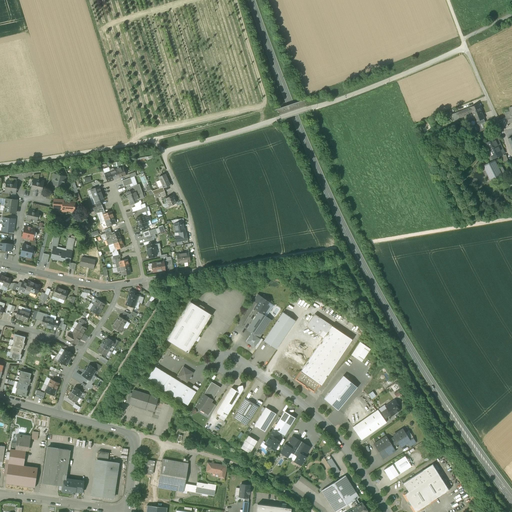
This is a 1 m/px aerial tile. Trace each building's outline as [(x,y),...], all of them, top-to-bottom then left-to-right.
[(471,107),(471,108),(457,113),(452,115),(454,121),(459,119),(459,118),(464,116),(464,115),(473,112),(475,118),(482,115),(478,104),(471,107)] [(487,122),(485,123),(484,119),(482,115),(475,118),(477,122),(478,125),(477,126),(479,131),(481,135),(491,131),(487,122)] [(427,122),(420,126),(424,132),(431,128),(427,122)] [(491,157),(492,159),(503,153),(504,152),(500,144),(497,137),(484,144),(488,151),(488,152),(491,157)] [(485,167),(486,170),(486,171),(486,172),(486,174),(487,175),(488,176),(489,176),(490,178),(492,179),(496,177),(496,178),(497,177),(505,173),(502,168),(498,167),(495,161),(493,161),(492,159),(491,157),(489,158),(491,163),(485,165),(485,167)] [(123,167),(116,169),(119,178),(126,175),(123,167)] [(113,180),(119,178),(116,169),(114,170),(110,171),(113,180)] [(70,171),(66,172),(73,189),(77,188),(70,171)] [(113,180),(110,171),(104,173),(107,182),(113,180)] [(51,185),(63,187),(65,177),(62,176),(61,174),(60,175),(54,174),(51,185)] [(158,187),(163,185),(168,183),(168,182),(165,174),(159,177),(160,180),(156,182),(158,187)] [(132,184),(130,178),(122,181),(124,187),(129,185),(132,184)] [(30,190),(41,193),(42,190),(43,189),(42,187),(44,181),(38,180),(33,179),(30,190)] [(9,193),(15,194),(16,191),(17,190),(16,188),(17,182),(16,182),(8,181),(6,181),(4,193),(9,193)] [(129,188),(130,191),(134,190),(134,191),(135,191),(137,195),(142,194),(139,185),(137,185),(130,188),(129,188)] [(154,195),(159,194),(164,192),(163,187),(152,191),(154,194),(154,195)] [(89,195),(90,199),(102,195),(100,189),(96,190),(95,188),(90,190),(91,192),(91,194),(89,195)] [(128,198),(137,195),(135,191),(134,191),(134,190),(130,191),(126,193),(128,198)] [(104,201),(102,195),(90,199),(92,205),(95,204),(100,203),(101,202),(104,201)] [(138,202),(138,201),(138,200),(137,195),(128,198),(130,204),(135,203),(138,202)] [(172,195),(165,198),(167,203),(169,206),(176,203),(172,195)] [(4,205),(16,207),(17,200),(9,199),(0,198),(0,203),(1,203),(0,205),(4,205)] [(63,200),(54,200),(53,209),(62,209),(62,210),(74,211),(74,202),(63,201),(63,200)] [(39,211),(48,213),(49,207),(32,203),(31,209),(39,211)] [(26,220),(36,223),(39,211),(31,209),(28,209),(27,215),(26,215),(27,217),(26,220)] [(101,222),(104,220),(113,217),(111,211),(105,213),(104,211),(98,213),(101,222)] [(138,225),(146,222),(145,217),(146,217),(145,216),(144,216),(143,216),(135,219),(138,225)] [(115,223),(113,217),(104,220),(106,224),(106,226),(115,223)] [(3,218),(2,224),(1,231),(7,232),(13,232),(14,226),(15,219),(11,219),(3,218)] [(148,226),(146,222),(138,225),(140,231),(148,228),(147,227),(148,226)] [(179,222),(178,223),(173,223),(175,233),(175,235),(178,235),(177,232),(178,232),(179,236),(178,236),(175,237),(176,242),(188,240),(186,233),(185,233),(184,231),(185,231),(183,222),(184,222),(179,223),(179,222)] [(30,240),(32,240),(35,229),(30,228),(24,226),(24,229),(22,230),(23,232),(22,238),(30,240)] [(106,240),(108,246),(113,244),(122,241),(119,232),(113,234),(113,235),(110,237),(111,238),(107,239),(106,240)] [(68,238),(66,249),(72,250),(75,239),(68,238)] [(49,249),(54,250),(54,249),(56,250),(57,249),(58,241),(52,239),(51,245),(50,244),(49,249)] [(122,241),(113,244),(115,249),(116,248),(116,249),(124,247),(122,241)] [(0,249),(7,251),(11,251),(12,245),(0,243),(0,249)] [(26,257),(31,258),(34,247),(29,246),(23,244),(22,247),(21,248),(22,250),(20,256),(26,257)] [(116,250),(116,249),(116,248),(115,249),(113,244),(108,246),(111,253),(112,252),(116,251),(116,250)] [(72,250),(66,249),(65,251),(57,249),(56,250),(54,249),(54,250),(52,257),(58,259),(58,260),(70,263),(70,262),(72,250)] [(80,265),(86,267),(87,265),(94,267),(95,260),(89,259),(86,258),(86,259),(81,258),(80,265)] [(153,269),(153,272),(160,271),(165,270),(164,268),(165,268),(165,266),(164,266),(163,262),(152,263),(152,264),(153,269)] [(131,274),(129,265),(120,267),(117,267),(117,272),(120,271),(121,276),(131,274)] [(11,279),(5,277),(2,285),(8,288),(9,284),(11,279)] [(24,290),(30,292),(34,283),(27,281),(26,283),(24,289),(24,290)] [(40,285),(34,283),(30,292),(36,294),(40,285)] [(53,296),(59,298),(62,289),(56,287),(53,296)] [(68,292),(62,289),(59,298),(64,300),(68,292)] [(130,290),(127,299),(136,302),(138,302),(139,303),(141,304),(143,297),(138,296),(135,295),(136,292),(130,290)] [(253,301),(257,303),(261,298),(257,295),(253,301)] [(259,311),(264,315),(269,307),(267,305),(269,302),(269,301),(269,299),(267,298),(265,299),(265,300),(262,297),(261,298),(257,303),(254,308),(259,311)] [(97,299),(93,305),(101,310),(105,304),(97,299)] [(134,308),(136,302),(127,299),(125,305),(134,308)] [(166,340),(188,353),(211,315),(203,310),(204,308),(199,305),(198,307),(190,302),(166,340)] [(274,305),(269,302),(267,305),(269,307),(264,315),(266,316),(274,305)] [(98,315),(101,310),(93,305),(90,310),(98,315)] [(15,318),(21,320),(24,311),(18,309),(15,318)] [(30,313),(24,311),(21,320),(27,322),(30,313)] [(246,330),(251,333),(259,338),(271,320),(266,316),(264,315),(259,311),(246,330)] [(283,312),(263,341),(276,349),(295,320),(283,312)] [(306,327),(323,338),(331,325),(314,314),(306,327)] [(118,316),(115,322),(123,327),(126,321),(118,316)] [(40,325),(46,327),(49,319),(43,317),(42,321),(40,325)] [(55,320),(49,319),(46,327),(52,329),(55,321),(55,320)] [(81,319),(78,323),(83,327),(86,322),(81,319)] [(120,332),(123,327),(115,322),(112,327),(120,332)] [(86,328),(83,327),(78,323),(75,329),(83,334),(86,328)] [(352,339),(331,325),(323,338),(300,371),(319,384),(321,385),(352,339)] [(83,334),(75,329),(72,334),(71,334),(80,339),(83,334)] [(76,345),(80,339),(71,334),(72,334),(69,332),(66,338),(76,345)] [(260,339),(259,338),(251,333),(246,342),(254,347),(260,339)] [(13,340),(14,341),(14,340),(23,343),(25,337),(14,334),(13,340)] [(106,337),(104,341),(112,346),(111,346),(112,346),(114,342),(106,337)] [(14,341),(12,346),(22,349),(23,349),(24,343),(23,343),(14,340),(14,341)] [(100,346),(108,351),(111,347),(111,346),(112,346),(104,341),(100,346)] [(360,342),(351,355),(361,362),(370,349),(360,342)] [(10,352),(11,352),(20,354),(22,349),(12,346),(11,346),(10,352)] [(105,356),(108,351),(100,346),(97,351),(105,356)] [(64,350),(61,356),(69,360),(73,355),(64,350)] [(21,354),(20,354),(11,352),(9,357),(20,360),(21,354)] [(66,366),(69,360),(61,356),(58,361),(66,366)] [(98,360),(105,365),(108,360),(101,356),(98,360)] [(89,365),(85,370),(93,375),(97,370),(93,367),(89,365)] [(146,380),(162,389),(170,376),(155,366),(146,380)] [(177,376),(180,378),(182,380),(187,382),(189,379),(191,378),(191,376),(193,373),(183,367),(177,376)] [(90,380),(93,375),(85,370),(82,376),(89,380),(90,380)] [(19,376),(20,377),(29,379),(31,373),(20,371),(19,376)] [(314,392),(319,384),(300,371),(295,379),(314,392)] [(170,376),(162,389),(187,405),(196,392),(181,382),(178,381),(170,376)] [(343,376),(329,392),(343,404),(357,387),(343,376)] [(30,379),(29,379),(20,377),(18,382),(28,385),(29,385),(30,379)] [(50,380),(48,386),(56,390),(59,384),(50,380)] [(26,390),(28,385),(18,382),(17,382),(16,388),(17,388),(26,390)] [(204,395),(212,400),(220,387),(211,382),(204,395)] [(54,396),(56,390),(48,386),(45,392),(54,396)] [(374,395),(382,390),(379,386),(372,391),(374,395)] [(71,392),(71,393),(79,397),(82,392),(74,387),(71,392)] [(27,390),(26,390),(17,388),(15,394),(26,396),(27,390)] [(241,393),(236,390),(231,388),(216,412),(220,415),(225,418),(241,393)] [(145,409),(154,411),(158,398),(149,395),(133,390),(131,395),(129,404),(145,409)] [(343,404),(329,392),(324,399),(338,410),(343,404)] [(76,403),(79,397),(71,393),(68,398),(76,403)] [(205,412),(208,414),(210,411),(214,404),(211,403),(212,400),(204,395),(203,394),(196,407),(204,412),(205,412)] [(233,417),(247,426),(258,407),(245,398),(233,417)] [(387,408),(391,414),(392,415),(399,410),(396,406),(398,405),(395,400),(389,404),(390,406),(387,408)] [(254,425),(265,432),(275,415),(265,408),(254,425)] [(352,427),(361,440),(386,422),(384,419),(380,413),(377,410),(352,427)] [(380,413),(384,419),(389,416),(385,410),(380,413)] [(280,432),(284,435),(295,418),(284,412),(274,429),(280,432)] [(399,443),(404,444),(407,442),(409,441),(402,430),(394,435),(395,437),(399,443)] [(267,449),(269,450),(271,450),(272,448),(275,450),(280,442),(276,439),(278,436),(272,432),(265,444),(268,446),(267,447),(267,449)] [(10,449),(26,451),(27,446),(29,447),(30,439),(24,438),(24,437),(17,436),(16,443),(11,442),(10,449)] [(248,436),(241,448),(249,453),(257,441),(248,436)] [(287,445),(296,451),(301,442),(292,436),(287,445)] [(396,451),(393,447),(389,440),(386,436),(373,444),(383,459),(396,451)] [(395,437),(389,440),(393,447),(399,443),(395,437)] [(310,447),(301,442),(296,451),(305,456),(310,447)] [(291,452),(294,454),(296,451),(287,445),(285,444),(280,453),(287,457),(290,453),(291,452)] [(407,444),(401,447),(399,444),(393,447),(396,452),(408,446),(407,444)] [(43,483),(58,486),(63,486),(64,479),(68,450),(48,447),(43,483)] [(5,483),(35,488),(37,468),(23,465),(25,453),(10,451),(9,460),(6,475),(5,483)] [(98,451),(97,459),(108,461),(109,453),(98,451)] [(305,456),(296,451),(294,454),(297,456),(296,457),(294,461),(301,465),(306,457),(305,456)] [(405,456),(392,464),(399,474),(411,466),(405,456)] [(117,462),(108,461),(97,459),(92,496),(112,499),(117,462)] [(178,491),(183,492),(184,485),(188,464),(163,459),(158,482),(159,482),(158,487),(178,491)] [(144,474),(151,475),(153,461),(146,460),(144,474)] [(218,477),(224,478),(226,466),(223,466),(221,466),(221,465),(212,464),(212,465),(211,472),(219,474),(218,477)] [(390,480),(399,474),(392,464),(384,470),(390,480)] [(411,505),(415,511),(424,506),(425,507),(428,505),(427,504),(437,498),(438,499),(441,497),(440,496),(449,490),(433,464),(403,483),(408,492),(404,495),(408,501),(408,505),(411,505)] [(300,475),(297,479),(316,492),(319,488),(300,475)] [(321,491),(334,511),(335,511),(348,504),(351,509),(359,503),(357,499),(359,497),(345,475),(321,491)] [(84,481),(64,479),(63,486),(58,486),(57,491),(62,492),(75,493),(75,492),(82,493),(82,491),(83,490),(83,489),(84,481)] [(213,495),(214,496),(216,485),(211,484),(211,485),(197,483),(196,487),(195,492),(201,493),(202,493),(214,495),(213,495)] [(239,497),(244,497),(248,498),(248,497),(248,494),(249,494),(250,490),(249,490),(249,486),(241,484),(239,497)] [(196,487),(184,485),(183,492),(183,493),(187,493),(187,491),(195,492),(196,487)] [(345,511),(368,511),(362,502),(359,503),(351,509),(345,511)]
